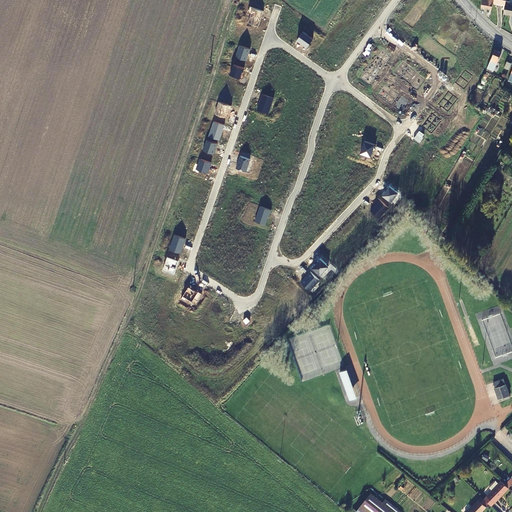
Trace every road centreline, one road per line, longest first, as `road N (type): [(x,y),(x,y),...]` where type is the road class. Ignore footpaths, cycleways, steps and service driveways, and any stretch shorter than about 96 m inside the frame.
road 1 (residential): [(271,257),(251,301),(188,268),(268,35)]
road 2 (residential): [(403,129),(376,182),(300,260),(271,257)]
road 3 (residential): [(335,79),(271,257)]
road 4 (residential): [(375,26),(437,79),(403,129)]
